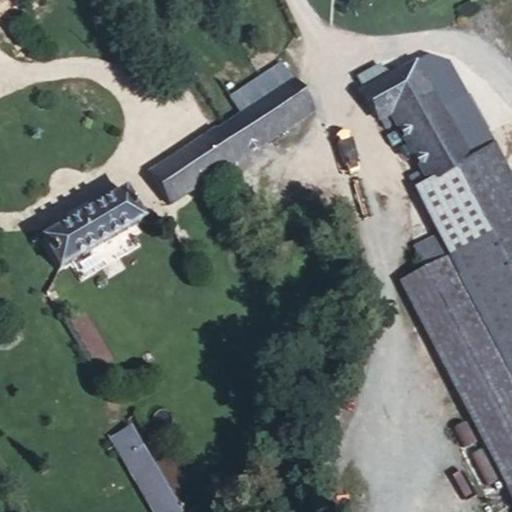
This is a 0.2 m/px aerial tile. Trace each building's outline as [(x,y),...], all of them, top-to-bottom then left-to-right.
[(315,117),(300,93),(289,75),(237,107),(248,126),(227,139),(157,183),(173,205),(230,171),(240,163),(315,117)] [(376,113),(398,101),(391,88),(369,99),(376,113)] [(477,185),(425,88),(398,101),(376,113),(374,114),(389,142),(391,141),(407,133),(412,142),(445,202),(477,185)] [(407,133),(391,141),(396,150),(412,142),(407,133)] [(511,187),(503,171),(477,185),(445,202),(432,210),(455,254),(458,260),(467,276),(511,359),(511,187)] [(147,234),(132,205),(56,246),(73,276),(147,234)] [(443,289),(467,276),(458,260),(456,261),(453,256),(431,267),(443,289)] [(511,359),(467,276),(443,289),(418,303),(511,477),(511,359)] [(88,314),(73,321),(95,367),(110,360),(88,314)] [(178,511),(131,426),(108,438),(148,511),(178,511)]
